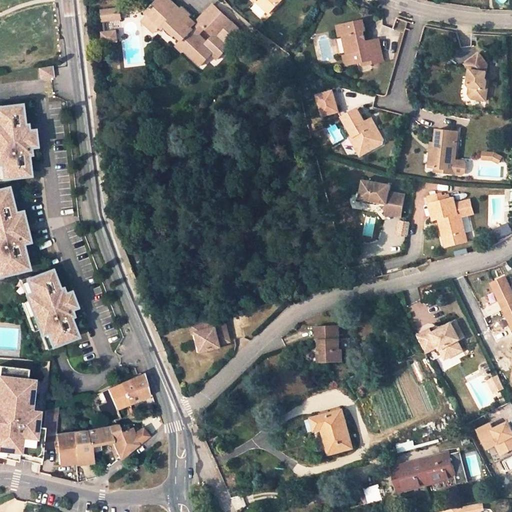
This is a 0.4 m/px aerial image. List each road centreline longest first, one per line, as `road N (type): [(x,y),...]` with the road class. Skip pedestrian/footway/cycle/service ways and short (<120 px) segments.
road 1 (tertiary): [(68,0),(95,218),(176,416)]
road 2 (residential): [(176,416),(289,319),(327,298),(511,248)]
